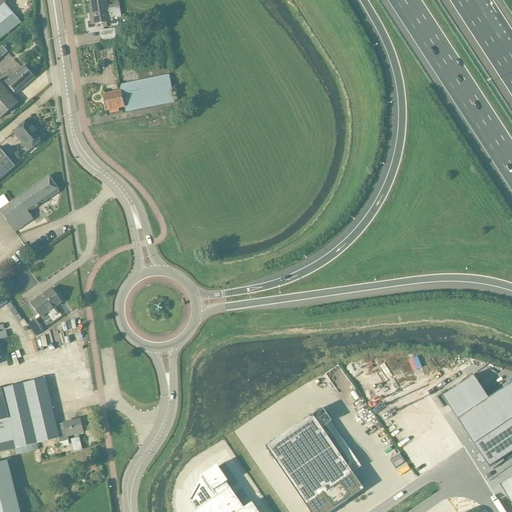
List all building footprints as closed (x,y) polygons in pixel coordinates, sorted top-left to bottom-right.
[(0,0),(0,39),(21,23),(18,19),(20,18),(18,19),(4,3),(6,1),(5,0),(0,0)] [(118,25),(118,24),(121,23),(122,27),(99,31),(101,42),(125,38),(123,27),(126,26),(124,14),(121,14),(119,7),(108,9),(106,0),(99,0),(91,1),(93,17),(90,17),(91,24),(104,22),(104,28),(110,27),(110,26),(118,25)] [(24,65),(13,75),(2,85),(0,82),(0,118),(18,103),(11,95),(15,92),(17,93),(35,78),(24,65)] [(118,108),(124,107),(126,112),(175,103),(169,74),(119,83),(121,92),(105,95),(108,110),(109,110),(110,114),(119,112),(118,108)] [(14,132),(30,151),(44,138),(37,130),(35,131),(27,122),(14,132)] [(0,148),(0,179),(15,167),(0,148)] [(59,192),(49,176),(0,210),(15,232),(33,219),(29,213),(59,192)] [(41,317),(62,303),(52,289),(32,303),(41,317)] [(34,319),(26,325),(35,336),(43,330),(34,319)] [(366,365),(353,373),(410,455),(435,438),(421,417),(436,406),(405,361),(389,372),(383,363),(371,372),(366,365)] [(491,465),(493,469),(504,460),(503,458),(511,451),(511,382),(489,397),(474,374),(443,395),(489,466),(491,465)] [(37,444),(60,438),(57,425),(46,378),(0,389),(0,452),(15,449),(16,455),(39,450),(37,444)] [(74,405),(65,406),(66,418),(75,417),(74,405)] [(313,415),(265,447),(284,475),(309,511),(331,511),(364,490),(332,443),(313,415)] [(82,419),(57,425),(60,438),(61,442),(71,440),(70,436),(86,432),(85,431),(87,430),(85,425),(84,425),(82,419)] [(262,443),(276,433),(269,423),(255,434),(262,443)] [(0,462),(0,511),(19,511),(7,461),(0,462)] [(196,511),(194,511),(258,511),(252,503),(244,508),(226,482),(227,481),(217,466),(201,477),(202,479),(200,481),(197,485),(191,494),(189,500),(196,511)] [(511,477),(500,485),(511,504),(511,477)]
